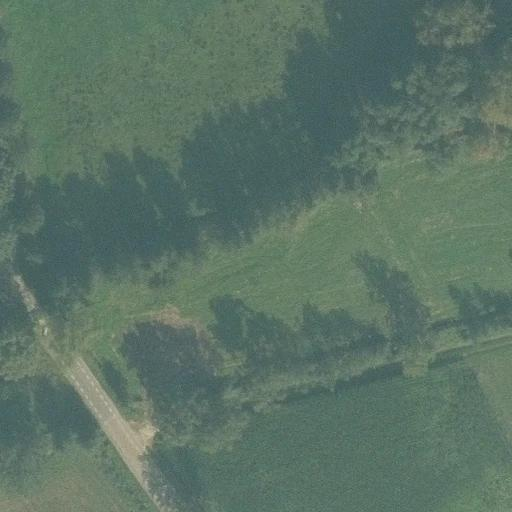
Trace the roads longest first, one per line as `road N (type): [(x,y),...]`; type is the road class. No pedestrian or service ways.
road 1 (track): [(120,436),(511,332)]
road 2 (tertiary): [(174,511),(67,361),(0,284)]
